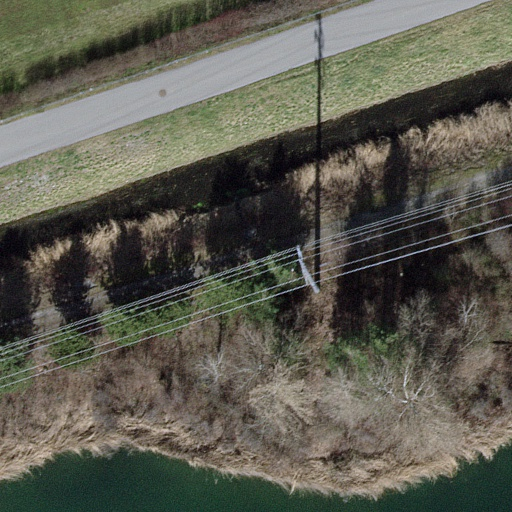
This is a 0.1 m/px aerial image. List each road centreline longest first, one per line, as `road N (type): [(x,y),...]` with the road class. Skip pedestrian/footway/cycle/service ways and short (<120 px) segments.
road 1 (track): [(511,171),(0,334)]
road 2 (track): [(433,0),(0,143)]
